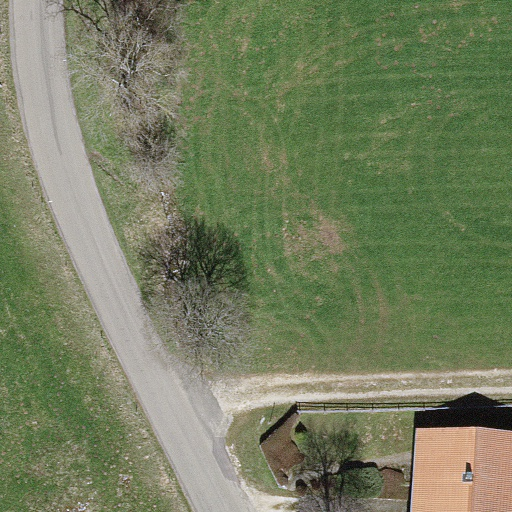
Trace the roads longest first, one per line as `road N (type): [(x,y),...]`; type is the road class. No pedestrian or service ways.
road 1 (unclassified): [(219,511),(101,270),(63,171),(45,103),(36,0)]
road 2 (track): [(172,420),(338,395),(511,390)]
